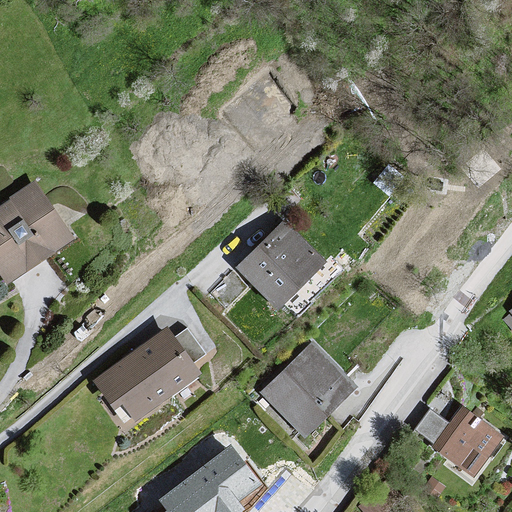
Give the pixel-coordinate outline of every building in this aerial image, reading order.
[(0,283),(71,237),(26,180),(0,198),(0,283)] [(324,267),(268,214),(216,265),(271,318),(324,267)] [(511,302),(498,314),(511,331),(511,302)] [(193,377),(140,321),(74,373),(125,435),(193,377)] [(175,336),(198,359),(207,350),(185,326),(175,336)] [(349,385),(299,343),(246,400),(298,442),(349,385)] [(503,432),(458,408),(418,460),(461,488),(503,432)] [(241,511),(238,507),(264,489),(234,446),(158,498),(167,511),(147,511),(146,510),(142,511),(241,511)]
